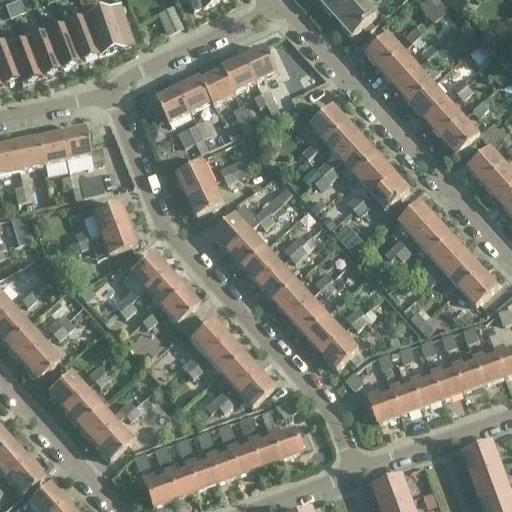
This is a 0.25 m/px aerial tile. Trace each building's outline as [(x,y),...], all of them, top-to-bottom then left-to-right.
[(214,4),(212,0),(174,0),(177,5),(187,0),(192,13),(202,8),(203,10),(214,4)] [(317,0),(335,20),(356,0),(317,0)] [(361,0),(356,0),(335,20),(353,39),(377,18),(361,0)] [(466,0),(445,0),(445,1),(457,11),(466,0)] [(20,4),(13,7),(17,19),(25,17),(20,4)] [(10,22),(17,19),(13,7),(5,9),(10,22)] [(85,20),(98,58),(133,45),(119,7),(85,20)] [(171,10),(156,17),(167,40),(182,32),(171,10)] [(85,20),(65,28),(79,65),(98,58),(85,20)] [(59,73),(79,65),(65,28),(45,35),(59,73)] [(511,43),(511,28),(496,44),(505,52),(511,43)] [(421,37),(415,30),(405,39),(411,46),(421,37)] [(59,73),(45,35),(26,43),(40,80),(59,73)] [(381,74),(403,54),(388,36),(365,57),(381,74)] [(40,80),(26,43),(9,49),(19,82),(22,87),(40,80)] [(19,82),(9,49),(6,44),(0,46),(0,86),(1,89),(19,82)] [(420,56),(426,62),(436,54),(430,47),(420,56)] [(266,48),(244,59),(256,84),(278,74),(266,48)] [(381,74),(395,90),(418,70),(403,54),(381,74)] [(442,60),(436,54),(426,62),(432,69),(442,60)] [(224,71),(224,72),(235,94),(256,84),(244,59),(223,69),(224,71)] [(395,90),(410,107),(433,87),(418,70),(395,90)] [(203,82),(213,105),(215,108),(237,98),(235,94),(224,72),(203,82)] [(201,79),(180,90),(192,115),(213,105),(203,82),(201,79)] [(450,89),(456,96),(466,87),(460,80),(450,89)] [(410,107),(425,124),(447,104),(433,87),(410,107)] [(473,94),(466,87),(456,96),(462,103),(473,94)] [(170,125),(192,115),(180,90),(158,100),(170,125)] [(270,92),(262,96),(269,111),(277,107),(270,92)] [(274,122),(269,111),(262,96),(254,100),(266,125),(274,122)] [(425,124),(440,140),(462,121),(447,104),(425,124)] [(488,110),(481,104),(471,113),(477,120),(488,110)] [(312,127),(328,145),(349,125),(333,108),(312,127)] [(242,110),(233,114),(244,136),(252,132),(248,125),(249,125),(242,110)] [(477,138),(462,121),(440,140),(455,158),(477,138)] [(204,124),(196,127),(208,153),(216,150),(210,138),(211,138),(204,124)] [(328,145),(343,161),(364,142),(349,125),(328,145)] [(478,139),(483,145),(498,131),(493,126),(478,139)] [(201,157),(208,153),(196,127),(178,136),(184,150),(195,145),(201,157)] [(59,135),(65,162),(89,157),(83,130),(59,135)] [(504,137),(498,131),(483,145),(489,151),(504,137)] [(65,162),(59,135),(36,140),(41,167),(65,162)] [(12,145),(18,172),(41,167),(36,140),(12,145)] [(343,161),(358,178),(379,159),(364,142),(343,161)] [(0,176),(18,172),(12,145),(0,147),(0,176)] [(311,146),(302,155),(309,162),(318,153),(311,146)] [(466,171),(481,188),(503,168),(488,151),(466,171)] [(358,178),(373,195),(394,175),(379,159),(358,178)] [(317,172),(323,179),(333,170),(327,163),(317,172)] [(187,199),(213,186),(203,165),(177,178),(187,199)] [(224,181),(235,175),(239,174),(235,165),(220,173),(224,181)] [(481,188),(496,205),(511,190),(511,178),(503,168),(481,188)] [(339,176),(333,170),(323,179),(329,185),(339,176)] [(239,183),(235,175),(224,181),(228,188),(239,183)] [(394,175),(373,195),(388,212),(410,192),(394,175)] [(77,177),(68,179),(70,190),(79,188),(77,177)] [(62,192),(70,190),(68,179),(59,180),(62,192)] [(213,186),(187,199),(197,220),(224,207),(213,186)] [(29,187),(20,189),(24,204),(32,203),(29,187)] [(15,206),(24,204),(20,189),(12,191),(15,206)] [(511,190),(496,205),(511,222),(511,221),(511,190)] [(286,191),(277,199),(283,207),(292,199),(286,191)] [(347,205),(353,212),(363,203),(357,196),(347,205)] [(370,210),(363,203),(353,212),(360,219),(370,210)] [(100,237),(127,227),(118,204),(92,215),(100,237)] [(400,225),(415,242),(437,223),(421,205),(400,225)] [(261,227),(270,219),(273,216),(266,209),(254,220),(261,227)] [(215,237),(231,254),(252,235),(236,218),(215,237)] [(28,219),(13,222),(19,248),(34,245),(28,219)] [(275,225),(270,219),(261,227),(266,233),(275,225)] [(415,242),(430,259),(452,239),(437,223),(415,242)] [(127,227),(100,237),(109,259),(135,248),(127,227)] [(73,237),(76,245),(88,241),(85,233),(73,237)] [(231,254),(246,271),(267,252),(252,235),(231,254)] [(356,237),(345,247),(352,256),(363,246),(356,237)] [(285,254),(291,260),(308,245),(302,239),(285,254)] [(445,276),(467,256),(452,239),(430,259),(445,276)] [(91,249),(88,241),(76,245),(79,253),(91,249)] [(391,264),(398,258),(406,250),(400,243),(385,257),(391,264)] [(314,251),(308,245),(291,260),(297,267),(314,251)] [(412,256),(406,250),(398,258),(403,264),(412,256)] [(246,271),(261,288),(282,269),(267,252),(246,271)] [(129,275),(145,293),(166,273),(151,256),(129,275)] [(445,276),(461,292),(482,273),(467,256),(445,276)] [(261,288),(276,305),(297,285),(282,269),(261,288)] [(145,293),(160,310),(182,290),(166,273),(145,293)] [(482,273),(461,292),(476,310),(498,290),(482,273)] [(322,294),(331,286),(334,283),(328,276),(316,287),(322,294)] [(438,284),(431,277),(422,285),(429,293),(438,284)] [(276,305),(292,321),(313,302),(297,285),(276,305)] [(337,292),(331,286),(322,294),(328,300),(337,292)] [(197,307),(182,290),(160,310),(175,327),(197,307)] [(21,305),(27,311),(36,303),(30,297),(21,305)] [(0,324),(13,313),(0,298),(0,324)] [(112,310),(118,316),(129,307),(123,300),(112,310)] [(292,321),(307,338),(328,319),(313,302),(292,321)] [(135,313),(129,307),(118,316),(124,323),(135,313)] [(353,327),(362,319),(365,316),(359,309),(346,321),(353,327)] [(511,317),(510,312),(499,316),(505,329),(511,325),(511,317)] [(13,313),(0,324),(0,341),(6,349),(28,329),(13,313)] [(411,321),(419,330),(426,323),(418,314),(411,321)] [(151,318),(140,327),(146,334),(156,324),(151,318)] [(343,336),(328,319),(307,338),(322,355),(343,336)] [(367,325),(362,319),(353,327),(358,334),(367,325)] [(430,319),(426,323),(419,330),(427,338),(438,328),(430,319)] [(45,332),(51,338),(61,330),(55,323),(45,332)] [(190,344),(205,361),(227,341),(212,324),(190,344)] [(28,329),(6,349),(21,366),(43,346),(28,329)] [(67,336),(61,330),(51,338),(57,344),(67,336)] [(475,330),(464,334),(468,347),(480,344),(475,330)] [(359,353),(343,336),(322,355),(338,372),(359,353)] [(454,337),(442,341),(447,354),(458,350),(454,337)] [(227,341),(205,361),(220,378),(242,358),(227,341)] [(433,344),(422,347),(426,361),(438,357),(433,344)] [(43,346),(21,366),(36,383),(59,363),(43,346)] [(412,350),(400,354),(405,368),(416,364),(412,350)] [(496,354),(497,358),(505,380),(511,377),(511,352),(506,355),(504,351),(496,354)] [(390,357),(379,361),(384,374),(395,370),(390,357)] [(220,378),(235,394),(257,375),(242,358),(220,378)] [(485,388),(505,380),(497,358),(485,362),(483,358),(475,361),(476,365),(485,388)] [(181,370),(187,376),(196,369),(190,362),(181,370)] [(454,369),(455,373),(463,396),(485,388),(476,365),(464,370),(462,366),(454,369)] [(201,375),(196,369),(187,376),(192,383),(201,375)] [(88,379),(94,386),(103,378),(97,371),(88,379)] [(433,377),(434,381),(443,403),(463,396),(455,373),(443,378),(441,373),(433,377)] [(257,375),(235,394),(251,412),(273,392),(257,375)] [(63,413),(85,393),(94,386),(88,379),(79,387),(69,376),(47,396),(63,413)] [(355,376),(346,384),(356,395),(365,387),(355,376)] [(109,384),(103,378),(94,386),(100,392),(109,384)] [(443,403),(434,381),(422,385),(420,381),(412,384),(414,388),(422,411),(443,403)] [(391,392),(393,396),(401,418),(422,411),(414,388),(401,393),(400,389),(391,392)] [(85,393),(63,413),(78,430),(100,410),(85,393)] [(210,418),(218,411),(227,403),(220,396),(204,411),(210,418)] [(401,418),(393,396),(380,400),(378,396),(369,400),(379,426),(401,418)] [(233,410),(227,403),(218,411),(224,418),(233,410)] [(118,413),(124,420),(133,411),(127,405),(118,413)] [(294,417),(285,405),(276,413),(284,424),(294,417)] [(78,430),(93,447),(115,427),(100,410),(78,430)] [(139,418),(133,411),(124,420),(130,426),(139,418)] [(256,434),(251,420),(240,424),(244,438),(256,434)] [(115,427),(93,447),(108,464),(131,444),(115,427)] [(235,442),(230,428),(219,432),(224,446),(235,442)] [(0,431),(0,454),(11,444),(0,431)] [(214,449),(209,435),(198,439),(203,453),(214,449)] [(271,442),(279,464),(299,457),(292,435),(278,440),(276,436),(269,438),(271,442)] [(248,446),(249,450),(257,472),(279,464),(271,442),(258,447),(257,443),(248,446)] [(193,457),(188,443),(176,447),(181,461),(193,457)] [(0,454),(0,474),(6,481),(27,462),(11,444),(0,454)] [(466,462),(471,477),(473,481),(501,471),(492,447),(464,457),(463,454),(451,458),(454,466),(466,462)] [(172,465),(166,450),(155,454),(160,469),(172,465)] [(236,480),(257,472),(249,450),(237,454),(236,450),(227,453),(228,458),(236,480)] [(151,472),(145,458),(134,461),(140,476),(151,472)] [(206,461),(208,465),(215,487),(236,480),(228,458),(216,462),(215,458),(206,461)] [(27,462),(6,481),(22,499),(43,480),(27,462)] [(187,472),(194,495),(215,487),(208,465),(195,470),(193,466),(185,469),(187,472)] [(510,494),(501,471),(473,481),(471,477),(460,482),(463,489),(474,485),(480,501),(481,505),(510,494)] [(164,476),(166,480),(173,502),(194,495),(187,472),(174,477),(172,473),(164,476)] [(361,492),(364,499),(376,495),(382,510),(382,511),(388,511),(411,503),(403,479),(374,490),(373,487),(361,492)] [(152,510),(173,502),(166,480),(153,484),(151,481),(143,484),(152,510)] [(49,486),(28,505),(33,511),(57,511),(65,505),(49,486)] [(468,505),(470,511),(473,511),(483,508),(484,511),(511,511),(511,500),(510,494),(481,505),(480,501),(468,505)] [(376,511),(414,511),(411,503),(388,511),(382,511),(382,510),(376,511)]
